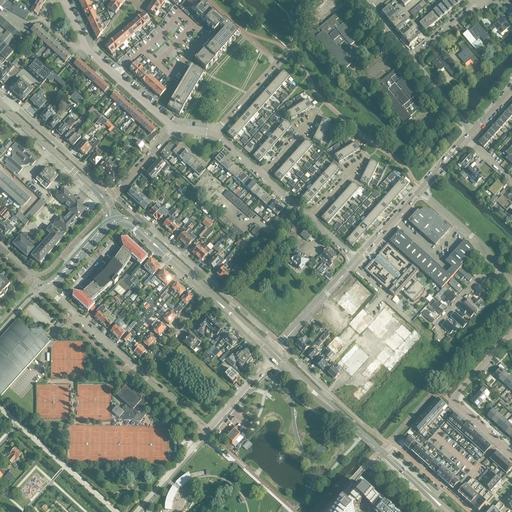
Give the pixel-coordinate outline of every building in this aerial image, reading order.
[(121,5),(113,0),(112,0),(110,4),(118,10),(121,5)] [(195,12),(203,2),(200,0),(198,0),(193,6),(196,10),(194,12),(195,12)] [(452,0),(448,0),(446,2),(452,9),(457,5),(452,0)] [(162,8),(152,1),(149,6),(158,11),(160,7),(161,8),(162,8)] [(43,5),(37,2),(34,7),(40,10),(43,5)] [(89,2),(81,6),(83,10),(83,11),(91,7),(91,6),(89,2)] [(203,2),(195,12),(215,31),(219,27),(224,31),(198,60),(197,59),(196,59),(196,58),(194,60),(205,70),(238,34),(224,21),(223,22),(208,8),(209,8),(209,7),(203,2)] [(446,2),(442,5),(448,13),(452,9),(446,2)] [(118,10),(110,4),(107,8),(115,14),(118,10)] [(442,5),(438,9),(444,16),(448,13),(442,5)] [(158,11),(149,6),(146,10),(155,16),(158,11)] [(382,13),(386,17),(393,11),(390,6),(382,13)] [(40,10),(34,7),(31,12),(37,15),(40,10)] [(91,7),(83,11),(85,15),(94,11),(91,7)] [(496,9),(503,18),(493,26),(501,35),(504,31),(510,26),(504,19),(506,17),(498,7),(496,9)] [(438,9),(433,13),(439,20),(444,16),(438,9)] [(94,11),(85,15),(87,20),(96,16),(94,11)] [(393,11),(386,17),(389,21),(397,15),(393,11)] [(143,13),(139,16),(148,26),(151,22),(143,13)] [(433,13),(429,16),(435,24),(439,20),(433,13)] [(350,63),(359,54),(351,45),(357,40),(343,24),(340,26),(336,21),(338,19),(335,15),(316,30),(320,34),(316,38),(344,71),(351,64),(350,63)] [(397,15),(389,21),(393,25),(400,19),(397,15)] [(96,16),(87,20),(90,24),(90,25),(100,20),(100,19),(98,20),(96,16)] [(148,26),(139,16),(136,20),(143,28),(146,25),(147,26),(148,26)] [(429,16),(424,20),(430,27),(435,24),(429,16)] [(400,19),(393,25),(396,29),(404,23),(400,19)] [(100,20),(90,25),(92,29),(102,24),(100,20)] [(143,28),(136,20),(132,23),(138,31),(142,28),(143,28)] [(424,20),(420,24),(426,31),(430,27),(424,20)] [(102,24),(92,29),(97,40),(110,21),(102,24)] [(138,31),(132,23),(128,26),(134,34),(138,31)] [(404,23),(396,29),(400,34),(407,27),(404,23)] [(30,31),(35,36),(41,30),(36,25),(30,31)] [(468,31),(463,36),(476,50),(482,45),(478,40),(481,37),(485,42),(489,38),(478,25),(469,32),(468,31)] [(134,34),(128,26),(124,30),(130,37),(134,34)] [(407,27),(400,34),(403,38),(411,31),(407,27)] [(46,34),(41,30),(35,36),(40,40),(46,34)] [(130,37),(124,30),(120,33),(127,41),(130,37)] [(411,31),(403,38),(406,42),(414,35),(411,31)] [(0,55),(7,48),(15,39),(13,37),(10,35),(8,33),(7,32),(0,39),(0,55)] [(127,41),(120,33),(116,37),(123,44),(127,41)] [(51,39),(46,34),(40,40),(45,45),(51,39)] [(414,35),(406,42),(410,46),(418,39),(414,35)] [(123,44),(116,37),(112,40),(119,48),(123,44)] [(55,43),(51,39),(45,45),(50,49),(55,43)] [(119,48),(112,40),(108,43),(116,53),(117,52),(115,51),(119,48)] [(60,48),(55,43),(50,49),(55,54),(60,48)] [(116,53),(108,43),(104,47),(113,56),(116,53)] [(0,67),(0,68),(3,65),(13,53),(7,48),(0,55),(0,67)] [(65,52),(60,48),(55,54),(60,58),(65,52)] [(467,48),(458,56),(466,65),(469,62),(469,61),(471,60),(474,64),(478,61),(475,57),(467,48)] [(17,69),(21,64),(23,62),(20,60),(25,54),(23,52),(12,64),(17,69)] [(65,52),(60,58),(65,63),(70,57),(65,52)] [(441,56),(432,63),(440,72),(445,68),(447,70),(446,70),(451,76),(455,72),(441,56)] [(28,69),(37,59),(34,57),(26,66),(28,69)] [(74,65),(79,70),(83,65),(78,60),(74,65)] [(40,64),(36,61),(31,66),(27,71),(31,74),(35,69),(40,64)] [(133,73),(140,64),(137,61),(129,70),(133,73)] [(24,66),(21,64),(17,69),(12,64),(11,65),(8,63),(6,66),(8,67),(6,68),(0,75),(0,80),(1,81),(4,84),(11,76),(13,79),(24,66)] [(34,77),(44,67),(40,64),(35,69),(31,74),(34,77)] [(137,76),(143,70),(139,66),(141,65),(140,64),(133,73),(137,76)] [(89,69),(83,65),(79,70),(84,75),(89,69)] [(204,74),(191,66),(190,68),(192,70),(172,102),(171,101),(167,107),(180,115),(204,74)] [(38,81),(47,70),(44,67),(34,77),(38,81)] [(94,74),(89,69),(84,75),(89,79),(94,74)] [(410,117),(420,109),(412,99),(418,95),(404,78),(401,80),(396,75),(399,73),(396,69),(378,84),(381,88),(377,92),(405,125),(412,119),(410,117)] [(51,74),(47,70),(38,81),(42,84),(46,79),(51,74)] [(140,80),(147,73),(143,70),(137,76),(140,80)] [(283,72),(279,77),(285,82),(289,78),(283,72)] [(144,83),(150,77),(147,73),(140,80),(144,83)] [(99,78),(94,74),(89,79),(94,84),(99,78)] [(148,87),(154,80),(150,77),(144,83),(148,87)] [(285,82),(279,77),(275,81),(281,87),(285,82)] [(23,101),(33,90),(19,78),(9,89),(23,101)] [(104,83),(99,78),(94,84),(99,88),(104,83)] [(152,90),(158,83),(154,80),(148,87),(152,90)] [(281,87),(275,81),(271,85),(277,91),(281,87)] [(109,88),(104,83),(99,88),(104,93),(109,88)] [(156,94),(162,87),(158,83),(152,90),(156,94)] [(277,91),(271,85),(267,90),(273,96),(277,91)] [(160,97),(166,90),(162,87),(156,94),(160,97)] [(40,97),(44,93),(41,90),(30,101),(33,104),(36,107),(35,107),(39,110),(46,102),(40,97)] [(273,96),(267,90),(263,94),(269,100),(273,96)] [(75,93),(70,98),(78,105),(83,99),(75,93)] [(110,98),(115,103),(113,105),(113,104),(110,108),(107,111),(108,111),(120,98),(115,93),(110,98)] [(269,100),(263,94),(259,99),(265,104),(269,100)] [(125,102),(120,98),(108,111),(109,112),(112,109),(112,110),(117,104),(120,108),(125,102)] [(265,104),(259,99),(255,103),(261,109),(265,104)] [(307,100),(301,103),(306,111),(311,107),(307,100)] [(130,107),(125,102),(120,108),(125,112),(123,114),(120,117),(121,117),(130,107)] [(261,109),(255,103),(251,108),(257,113),(261,109)] [(301,103),(296,107),(301,114),(306,111),(301,103)] [(49,112),(52,108),(50,106),(46,110),(47,110),(40,117),(45,122),(52,115),(49,112)] [(88,117),(94,110),(90,106),(84,113),(88,117)] [(135,111),(130,107),(121,117),(122,119),(127,113),(130,116),(128,118),(127,117),(125,120),(126,121),(125,121),(126,122),(135,111)] [(296,107),(291,110),(296,117),(301,114),(296,107)] [(257,113),(251,108),(247,112),(253,118),(257,113)] [(291,110),(287,113),(286,113),(291,120),(296,117),(291,110)] [(99,119),(102,116),(96,111),(93,114),(99,119)] [(140,116),(135,111),(126,122),(127,123),(132,118),(135,121),(130,126),(131,127),(140,116)] [(511,117),(511,115),(507,111),(503,116),(509,121),(511,117)] [(253,118),(247,112),(243,116),(249,122),(253,118)] [(57,121),(59,118),(56,116),(54,118),(48,124),(53,129),(59,123),(57,121)] [(145,121),(140,116),(131,127),(132,128),(137,123),(141,126),(145,121)] [(249,122),(243,116),(239,121),(245,127),(249,122)] [(509,121),(503,116),(501,119),(498,116),(496,118),(504,125),(509,121)] [(323,118),(321,124),(328,127),(331,122),(323,118)] [(504,125),(496,118),(494,119),(497,122),(495,125),(500,130),(504,125)] [(104,125),(110,132),(115,127),(108,121),(104,125)] [(150,125),(145,121),(141,126),(146,130),(150,125)] [(245,127),(239,121),(235,125),(241,131),(245,127)] [(284,121),(280,126),(287,132),(291,127),(284,121)] [(63,124),(57,132),(57,133),(59,135),(59,134),(61,136),(68,128),(70,125),(68,123),(65,126),(63,124)] [(328,127),(321,124),(318,129),(326,133),(328,127)] [(156,130),(150,125),(146,130),(150,135),(146,140),(150,143),(157,136),(153,132),(156,130)] [(241,131),(235,125),(231,130),(238,135),(241,131)] [(252,129),(251,129),(250,128),(249,129),(250,130),(250,131),(254,134),(256,132),(258,130),(254,125),(252,127),(254,129),(253,129),(252,129)] [(500,130),(495,125),(491,130),(496,135),(500,130)] [(280,126),(276,130),(283,136),(287,132),(280,126)] [(326,133),(318,129),(315,134),(323,138),(326,133)] [(496,135),(491,130),(489,132),(486,129),(484,131),(492,139),(496,135)] [(66,140),(69,142),(75,136),(73,134),(74,132),(72,130),(65,138),(66,139),(66,140)] [(238,135),(231,130),(227,134),(233,140),(238,135)] [(276,130),(272,135),(279,141),(283,136),(276,130)] [(492,139),(484,131),(482,133),(485,136),(483,139),(488,144),(492,139)] [(323,138),(315,134),(312,140),(320,144),(323,138)] [(272,135),(269,139),(275,145),(279,141),(272,135)] [(75,136),(69,142),(72,145),(73,144),(74,145),(81,138),(79,136),(77,138),(75,136)] [(123,143),(123,144),(127,147),(131,143),(127,140),(123,136),(117,142),(121,145),(123,143)] [(82,141),(76,148),(78,149),(77,150),(80,152),(89,142),(87,140),(86,141),(84,139),(82,140),(82,141)] [(275,145),(269,139),(265,144),(271,149),(275,145)] [(488,144),(483,139),(479,143),(484,148),(488,144)] [(89,142),(80,152),(83,155),(84,154),(85,156),(88,153),(90,154),(101,143),(97,140),(93,145),(89,142)] [(138,140),(136,143),(134,141),(132,143),(141,151),(145,146),(138,140)] [(9,141),(3,147),(6,150),(12,143),(9,141)] [(306,141),(302,145),(308,151),(312,146),(306,141)] [(247,144),(256,152),(254,149),(252,147),(253,146),(249,142),(247,144)] [(355,142),(349,146),(354,153),(359,149),(355,142)] [(32,166),(36,161),(27,153),(25,154),(23,153),(25,151),(16,143),(11,148),(14,150),(12,152),(12,158),(11,159),(9,157),(5,162),(7,164),(5,166),(14,174),(16,172),(18,174),(22,169),(20,167),(21,166),(27,166),(29,164),(32,166)] [(170,143),(160,154),(167,160),(169,157),(173,153),(176,149),(170,143)] [(250,149),(251,149),(253,151),(255,153),(256,152),(247,144),(246,146),(250,149)] [(271,149),(265,144),(261,148),(267,154),(271,149)] [(308,151),(302,145),(298,150),(304,155),(308,151)] [(349,146),(345,148),(344,146),(343,146),(344,149),(349,156),(354,153),(349,146)] [(178,147),(176,149),(173,153),(177,157),(183,151),(178,147)] [(99,156),(102,152),(98,148),(95,151),(97,153),(90,161),(95,166),(101,159),(99,156)] [(267,154),(261,148),(257,153),(263,158),(267,154)] [(344,149),(339,152),(344,159),(349,156),(344,149)] [(304,155),(298,150),(294,154),(300,160),(304,155)] [(183,151),(177,157),(182,161),(187,155),(183,151)] [(339,163),(344,159),(339,152),(334,155),(339,163)] [(263,158),(257,153),(253,157),(259,163),(263,158)] [(215,160),(219,164),(225,158),(220,154),(215,160)] [(300,160),(294,154),(290,158),(296,164),(301,168),(302,167),(297,163),(300,160)] [(468,154),(459,163),(465,168),(474,159),(468,154)] [(187,155),(182,161),(186,165),(192,159),(187,155)] [(98,168),(103,173),(109,166),(107,163),(110,160),(107,158),(98,168)] [(225,158),(219,164),(224,168),(229,162),(225,158)] [(296,164),(290,158),(286,163),(292,169),(296,164)] [(192,159),(186,165),(191,169),(196,163),(192,159)] [(162,160),(160,162),(159,160),(154,165),(160,171),(161,170),(163,172),(169,165),(162,160)] [(371,160),(368,166),(376,170),(379,164),(371,160)] [(229,162),(224,168),(228,172),(234,166),(229,162)] [(196,163),(191,169),(195,173),(201,167),(196,163)] [(292,169),(286,163),(282,167),(288,173),(292,169)] [(332,164),(328,169),(335,175),(339,170),(332,164)] [(114,170),(108,177),(113,181),(122,171),(124,172),(127,169),(122,165),(116,172),(114,170)] [(160,171),(154,165),(150,170),(156,175),(160,171)] [(109,166),(103,173),(108,177),(114,170),(109,166)] [(234,166),(228,172),(233,176),(238,170),(234,166)] [(376,170),(368,166),(365,171),(373,175),(376,170)] [(201,167),(195,173),(200,177),(205,171),(201,167)] [(288,173),(282,167),(278,172),(284,177),(288,173)] [(44,169),(36,179),(36,180),(41,184),(41,185),(46,190),(58,176),(50,169),(49,171),(46,171),(44,169)] [(328,169),(324,173),(331,179),(335,175),(328,169)] [(464,178),(465,178),(466,179),(468,177),(466,176),(467,175),(472,179),(470,181),(475,185),(476,183),(477,184),(482,178),(472,169),(469,172),(467,171),(462,177),(464,178)] [(156,175),(150,170),(145,175),(152,180),(156,175)] [(238,170),(233,176),(237,180),(243,174),(238,170)] [(373,175),(365,171),(363,176),(371,180),(373,175)] [(0,189),(21,208),(29,199),(0,172),(0,189)] [(284,177),(278,172),(274,176),(280,182),(284,177)] [(153,183),(141,173),(140,175),(143,178),(148,181),(147,182),(151,185),(153,183)] [(324,173),(320,178),(327,183),(331,179),(324,173)] [(243,174),(237,180),(241,184),(247,178),(243,174)] [(371,180),(363,176),(360,182),(368,186),(371,180)] [(247,178),(241,184),(246,188),(251,182),(247,178)] [(320,178),(316,182),(323,188),(327,183),(320,178)] [(402,179),(398,183),(405,189),(409,184),(402,179)] [(498,181),(489,190),(495,196),(504,186),(498,181)] [(251,182),(246,188),(250,192),(256,186),(251,182)] [(323,188),(316,182),(312,187),(319,192),(323,188)] [(353,183),(349,188),(356,194),(360,189),(353,183)] [(398,183),(394,188),(401,193),(405,189),(398,183)] [(134,187),(127,195),(132,199),(139,191),(140,189),(136,186),(134,187)] [(256,186),(250,192),(255,196),(260,190),(256,186)] [(319,192),(312,187),(308,191),(315,197),(319,192)] [(356,194),(349,188),(346,192),(352,198),(356,194)] [(394,188),(390,192),(397,198),(401,193),(394,188)] [(63,189),(56,197),(62,202),(61,202),(63,204),(70,210),(69,211),(71,212),(65,219),(63,217),(61,219),(59,217),(54,223),(55,223),(51,227),(47,232),(51,235),(47,239),(40,247),(38,245),(35,242),(24,233),(20,237),(20,236),(13,244),(27,257),(29,254),(31,256),(31,257),(39,264),(49,254),(49,253),(63,238),(62,237),(78,219),(85,210),(77,203),(78,202),(63,189)] [(139,191),(132,199),(136,203),(142,196),(144,194),(141,192),(142,191),(140,189),(139,191)] [(500,198),(507,191),(505,189),(497,196),(500,198)] [(260,190),(255,196),(259,200),(265,194),(260,190)] [(315,197),(308,191),(305,195),(311,201),(315,197)] [(142,196),(136,203),(140,206),(146,200),(147,199),(152,194),(149,192),(147,194),(146,194),(146,195),(146,196),(144,194),(142,196)] [(352,198),(346,192),(342,197),(348,202),(352,198)] [(390,192),(386,197),(393,202),(397,198),(390,192)] [(265,194),(259,200),(264,204),(269,198),(265,194)] [(311,201),(305,195),(301,200),(307,206),(311,201)] [(146,200),(140,206),(144,210),(151,202),(152,202),(154,204),(158,200),(155,197),(152,201),(150,200),(149,201),(148,202),(146,200)] [(348,202),(342,197),(338,201),(344,207),(348,202)] [(386,197),(382,201),(389,207),(393,202),(386,197)] [(500,200),(497,198),(492,203),(495,205),(497,202),(507,211),(511,205),(502,197),(500,200)] [(269,198),(264,204),(268,208),(274,202),(269,198)] [(344,207),(338,201),(334,206),(340,211),(344,207)] [(382,201),(379,205),(385,211),(389,207),(382,201)] [(274,202),(268,208),(272,212),(278,206),(274,202)] [(150,212),(150,213),(151,214),(150,215),(153,218),(159,211),(161,208),(157,204),(154,208),(150,212)] [(379,205),(375,210),(381,216),(385,211),(379,205)] [(278,206),(272,212),(277,216),(283,210),(278,206)] [(340,211),(334,206),(330,210),(336,216),(340,211)] [(159,211),(153,218),(156,221),(157,219),(158,221),(163,215),(165,217),(169,213),(162,207),(161,208),(159,211)] [(170,218),(163,226),(165,227),(165,228),(166,229),(167,229),(167,230),(175,222),(176,220),(172,217),(177,211),(173,208),(170,212),(167,215),(170,218)] [(9,214),(6,211),(3,209),(0,212),(0,213),(2,216),(1,217),(4,219),(9,214)] [(336,216),(330,210),(326,214),(332,220),(336,216)] [(375,210),(371,214),(377,220),(381,216),(375,210)] [(420,212),(418,210),(418,211),(409,221),(408,221),(436,246),(451,229),(431,211),(430,211),(428,210),(426,210),(424,210),(422,211),(420,212)] [(274,215),(272,213),(271,214),(270,212),(267,215),(271,218),(267,222),(269,224),(276,216),(274,215)] [(0,231),(15,215),(13,213),(10,216),(12,217),(9,221),(7,220),(3,224),(1,221),(0,222),(0,231)] [(332,220),(326,214),(322,219),(328,225),(332,220)] [(371,214),(367,219),(373,224),(377,220),(371,214)] [(15,215),(0,231),(0,232),(2,234),(1,234),(4,237),(6,234),(8,235),(14,228),(10,224),(16,217),(15,216),(15,215)] [(21,221),(20,221),(25,226),(29,221),(25,217),(24,217),(22,219),(21,221)] [(200,238),(213,224),(206,219),(202,224),(206,227),(198,236),(200,238)] [(367,219),(363,223),(369,229),(373,224),(367,219)] [(175,222),(167,230),(168,230),(168,231),(169,232),(170,232),(172,234),(179,226),(181,224),(176,220),(175,222)] [(291,231),(296,226),(291,220),(285,226),(291,231)] [(363,223),(359,228),(365,233),(369,229),(363,223)] [(230,233),(224,227),(222,230),(228,236),(230,233)] [(262,243),(268,237),(256,227),(251,232),(262,243)] [(188,228),(178,239),(180,241),(180,242),(182,244),(188,237),(191,234),(192,232),(190,230),(188,228)] [(306,229),(305,230),(303,228),(299,233),(301,235),(300,235),(307,241),(313,236),(306,229)] [(359,228),(355,232),(361,238),(365,233),(359,228)] [(207,238),(213,231),(210,229),(204,236),(207,238)] [(400,231),(399,231),(400,231),(390,242),(442,289),(475,252),(465,241),(464,241),(465,241),(446,262),(452,268),(447,273),(400,231)] [(355,232),(351,236),(357,242),(361,238),(355,232)] [(188,237),(182,244),(184,246),(185,245),(187,247),(193,240),(195,238),(191,234),(188,237)] [(351,236),(347,241),(353,247),(357,242),(351,236)] [(74,292),(72,298),(76,301),(77,300),(84,307),(83,308),(88,312),(90,310),(92,312),(96,309),(93,306),(95,304),(94,304),(93,305),(92,305),(89,303),(90,302),(87,299),(89,298),(91,300),(94,297),(95,297),(100,291),(101,292),(106,286),(107,287),(109,284),(109,283),(110,281),(114,285),(118,281),(114,277),(116,275),(116,276),(119,273),(118,272),(123,267),(123,266),(128,260),(127,259),(130,256),(128,254),(130,253),(132,255),(133,254),(136,256),(136,257),(134,259),(138,262),(137,263),(140,266),(148,257),(137,248),(136,249),(129,242),(130,241),(126,238),(121,239),(123,249),(122,249),(107,271),(107,272),(104,275),(83,292),(84,293),(83,294),(81,293),(74,292)] [(216,251),(219,247),(221,245),(218,242),(213,248),(216,251)] [(373,260),(365,270),(388,291),(389,292),(395,297),(403,288),(408,293),(406,295),(412,301),(413,303),(412,303),(414,303),(415,302),(416,301),(417,300),(418,300),(420,298),(421,297),(422,297),(422,296),(423,294),(424,293),(425,291),(426,290),(426,288),(426,289),(424,288),(418,282),(415,285),(410,281),(419,271),(413,266),(413,267),(411,265),(388,244),(379,254),(380,255),(374,261),(373,260)] [(198,246),(192,253),(197,257),(206,247),(204,245),(201,249),(198,246)] [(206,247),(197,257),(199,258),(199,259),(200,260),(201,260),(201,261),(207,254),(211,251),(206,247)] [(322,260),(320,262),(322,264),(332,253),(328,249),(319,258),(322,260)] [(301,270),(309,261),(305,258),(306,257),(304,255),(303,256),(300,254),(301,253),(298,250),(287,261),(291,265),(293,263),(297,267),(297,268),(298,270),(300,269),(301,270)] [(332,253),(322,264),(317,269),(322,274),(324,271),(326,268),(323,266),(326,263),(330,267),(332,264),(332,263),(337,257),(336,257),(332,253)] [(213,269),(220,261),(215,257),(208,264),(213,269)] [(148,272),(155,264),(155,262),(153,261),(152,261),(150,260),(143,268),(145,270),(148,272)] [(137,263),(136,263),(121,280),(122,281),(123,281),(140,266),(137,263)] [(155,275),(154,274),(160,268),(158,266),(158,265),(156,264),(155,264),(148,272),(150,274),(151,275),(148,279),(144,283),(143,285),(145,287),(146,285),(150,281),(155,275)] [(225,266),(217,274),(219,276),(219,277),(220,278),(221,278),(222,279),(229,270),(227,268),(228,267),(226,266),(225,267),(225,266)] [(234,269),(231,272),(233,274),(234,273),(235,275),(237,273),(239,275),(243,270),(240,268),(238,269),(236,267),(235,268),(234,269)] [(229,270),(222,279),(223,281),(224,281),(226,283),(234,274),(233,274),(231,272),(229,270)] [(162,282),(168,275),(168,274),(166,272),(165,273),(163,271),(157,277),(156,276),(155,275),(150,281),(151,281),(150,282),(152,284),(155,281),(159,285),(162,282)] [(473,279),(463,271),(461,274),(471,282),(473,279)] [(0,297),(0,298),(1,298),(3,296),(5,295),(6,292),(7,290),(5,288),(12,283),(12,282),(8,285),(6,282),(7,281),(7,280),(5,278),(3,276),(1,275),(0,274),(0,297)] [(173,279),(171,278),(171,277),(169,275),(168,275),(162,282),(164,283),(163,284),(166,287),(166,286),(167,286),(173,279)] [(464,288),(453,278),(450,281),(451,281),(449,284),(459,294),(464,288)] [(120,279),(108,293),(110,295),(122,281),(121,280),(120,279)] [(337,302),(352,316),(373,293),(357,279),(337,302)] [(120,293),(123,290),(125,292),(129,287),(127,285),(123,281),(119,286),(116,289),(120,293)] [(172,296),(181,287),(179,285),(179,284),(178,283),(177,283),(176,283),(171,289),(173,291),(170,294),(172,296)] [(493,298),(479,285),(474,290),(488,303),(493,298)] [(185,291),(185,290),(185,289),(183,288),(182,288),(181,287),(172,296),(174,298),(177,295),(179,297),(185,291)] [(128,289),(122,296),(125,299),(132,292),(128,289)] [(448,290),(443,296),(441,298),(449,305),(456,298),(448,290)] [(183,303),(190,296),(190,295),(190,294),(189,293),(187,293),(180,301),(182,302),(179,305),(181,307),(184,304),(183,303)] [(193,298),(190,296),(183,303),(184,304),(181,307),(179,305),(175,309),(173,307),(171,309),(170,308),(177,315),(179,314),(186,306),(193,298)] [(480,308),(484,300),(480,298),(476,305),(480,308)] [(150,299),(144,305),(148,310),(155,303),(150,299)] [(468,299),(464,303),(477,314),(480,310),(468,299)] [(434,303),(431,306),(441,315),(443,312),(439,308),(441,305),(438,302),(436,305),(434,303)] [(463,303),(458,308),(472,320),(477,316),(463,303)] [(367,327),(387,344),(362,373),(368,379),(382,363),(391,371),(423,335),(387,304),(376,317),(370,312),(369,313),(363,308),(349,324),(361,334),(367,327)] [(95,318),(98,321),(105,314),(108,311),(102,306),(95,314),(96,315),(95,315),(96,316),(95,318)] [(177,315),(170,308),(169,309),(167,308),(166,309),(163,307),(160,310),(173,321),(176,317),(176,316),(177,315)] [(153,315),(154,315),(149,310),(144,316),(148,320),(149,320),(149,319),(153,315)] [(173,321),(160,310),(158,312),(162,316),(162,315),(164,317),(162,319),(169,325),(173,321)] [(426,310),(422,315),(433,324),(435,321),(431,317),(433,315),(426,310)] [(103,325),(109,319),(112,316),(107,312),(106,313),(105,314),(98,321),(103,325)] [(466,322),(455,312),(448,320),(462,332),(469,325),(466,322)] [(208,315),(203,320),(207,323),(206,324),(208,326),(213,320),(208,315)] [(107,329),(113,322),(116,319),(112,316),(109,319),(103,325),(107,329)] [(147,322),(148,320),(144,316),(139,322),(143,326),(145,323),(145,324),(147,322)] [(0,337),(0,396),(0,397),(50,341),(45,336),(47,334),(40,328),(28,330),(28,331),(16,320),(0,337)] [(204,326),(206,324),(207,323),(203,320),(198,326),(199,327),(197,330),(199,333),(198,335),(202,339),(204,337),(205,333),(203,332),(202,330),(205,327),(204,326)] [(213,320),(208,326),(207,327),(212,331),(218,325),(213,320)] [(447,320),(441,327),(455,340),(461,333),(447,320)] [(318,321),(315,325),(319,328),(316,331),(316,332),(319,329),(320,330),(324,326),(318,321)] [(139,322),(136,325),(133,327),(136,330),(138,328),(140,329),(143,326),(139,322)] [(155,322),(153,324),(162,332),(166,328),(160,322),(158,325),(155,322)] [(110,332),(115,336),(121,329),(118,327),(120,325),(118,324),(110,332)] [(162,332),(153,324),(151,326),(154,329),(152,331),(158,337),(162,332)] [(223,329),(218,325),(212,331),(217,335),(219,332),(220,333),(223,330),(222,329),(223,329)] [(133,327),(131,329),(128,333),(133,337),(135,335),(133,333),(136,330),(133,327)] [(121,329),(115,336),(119,339),(126,331),(124,330),(123,331),(121,329)] [(323,342),(331,333),(328,330),(316,343),(319,346),(323,342)] [(145,333),(143,336),(152,344),(156,340),(150,334),(148,336),(145,333)] [(183,342),(193,351),(201,343),(190,333),(183,342)] [(225,343),(227,345),(233,338),(228,334),(222,341),(220,343),(222,345),(225,343)] [(152,344),(143,336),(141,337),(144,340),(142,342),(148,348),(152,344)] [(296,345),(300,349),(308,340),(304,336),(296,345)] [(233,338),(227,345),(229,347),(226,349),(229,351),(231,349),(237,342),(233,338)] [(308,340),(300,349),(304,352),(312,343),(308,340)] [(133,343),(131,345),(142,355),(145,351),(140,346),(138,348),(133,343)] [(352,376),(370,356),(355,343),(338,363),(352,376)] [(142,355),(131,345),(128,348),(139,358),(142,355)] [(205,361),(206,360),(205,362),(208,365),(209,363),(220,351),(216,348),(213,346),(202,358),(205,361)] [(312,360),(319,353),(314,349),(308,356),(312,360)] [(239,352),(234,357),(231,353),(225,360),(233,367),(236,364),(241,368),(243,366),(246,365),(248,367),(252,361),(249,358),(251,355),(246,350),(242,354),(239,352)] [(329,356),(319,367),(323,370),(331,361),(329,359),(334,354),(333,353),(332,354),(330,352),(328,353),(329,354),(328,355),(329,356)] [(320,357),(315,363),(319,367),(329,356),(328,355),(329,354),(328,353),(323,359),(320,357)] [(338,373),(341,369),(336,365),(333,369),(333,368),(328,373),(335,379),(339,374),(338,373)] [(494,375),(499,380),(505,373),(501,368),(494,375)] [(238,377),(230,369),(224,375),(226,377),(226,378),(233,384),(232,384),(233,384),(236,381),(235,380),(238,377)] [(505,373),(499,380),(504,384),(510,377),(505,373)] [(368,379),(353,395),(359,400),(374,385),(368,379)] [(145,408),(149,402),(134,389),(131,392),(128,389),(125,386),(116,395),(123,401),(127,405),(122,410),(119,408),(117,406),(112,412),(119,418),(117,420),(121,423),(122,421),(123,422),(128,422),(139,421),(141,419),(145,415),(142,411),(142,410),(145,408)] [(484,387),(479,392),(486,398),(491,394),(484,387)] [(486,398),(479,392),(475,397),(482,403),(486,398)] [(482,403),(475,397),(471,402),(478,408),(482,403)] [(435,403),(444,411),(442,409),(446,405),(438,399),(435,403)] [(441,415),(444,411),(435,403),(431,407),(441,415)] [(441,415),(431,407),(429,409),(427,411),(437,419),(440,416),(441,415)] [(487,416),(492,421),(498,414),(494,409),(487,416)] [(437,419),(427,411),(424,415),(433,423),(437,419)] [(450,427),(459,418),(455,414),(446,423),(450,427)] [(498,414),(492,421),(497,425),(503,418),(498,414)] [(430,427),(433,423),(424,415),(422,417),(422,416),(420,418),(430,427)] [(430,427),(420,418),(418,421),(418,422),(417,423),(426,431),(424,429),(428,426),(429,427),(430,427)] [(461,423),(463,421),(459,418),(450,427),(455,430),(461,423)] [(503,418),(497,425),(501,429),(508,422),(503,418)] [(459,434),(467,424),(465,422),(465,423),(464,422),(463,421),(461,423),(455,430),(455,431),(459,434)] [(511,425),(508,422),(501,429),(506,433),(511,426),(511,425)] [(426,431),(417,423),(413,427),(420,434),(422,435),(426,431)] [(463,438),(471,428),(469,427),(470,426),(467,424),(459,434),(463,438)] [(238,443),(245,435),(236,427),(234,428),(233,427),(224,437),(232,445),(236,441),(238,443)] [(468,439),(475,432),(471,428),(463,438),(464,436),(468,439)] [(468,439),(472,443),(479,436),(475,432),(468,439)] [(409,450),(417,441),(412,437),(410,435),(405,439),(408,442),(404,446),(409,450)] [(472,443),(476,447),(483,439),(479,436),(472,443)] [(479,452),(487,443),(483,439),(476,447),(480,450),(478,452),(479,452)] [(412,453),(420,444),(417,441),(409,450),(412,453)] [(483,456),(491,447),(487,443),(479,452),(483,456)] [(416,457),(424,448),(423,449),(419,446),(421,444),(420,444),(412,453),(416,457)] [(15,448),(10,454),(12,455),(7,460),(11,463),(15,459),(16,460),(22,454),(15,448)] [(421,460),(428,451),(424,448),(416,457),(421,460)] [(493,456),(489,460),(493,464),(501,455),(495,450),(491,455),(493,456)] [(425,464),(432,455),(428,451),(421,460),(425,464)] [(429,468),(436,460),(436,459),(435,460),(431,457),(433,455),(432,455),(425,464),(429,468)] [(493,464),(497,468),(505,459),(501,455),(493,464)] [(505,459),(497,468),(498,468),(502,471),(509,463),(505,459)] [(433,471),(440,463),(436,460),(429,468),(433,471)] [(437,475),(445,466),(444,466),(443,468),(439,464),(440,463),(433,471),(437,475)] [(511,465),(509,463),(502,471),(503,470),(507,474),(509,471),(511,467),(511,465)] [(441,478),(449,470),(445,466),(437,475),(441,478)] [(445,482),(453,473),(449,470),(441,478),(445,482)] [(14,476),(9,471),(4,477),(10,481),(14,476)] [(449,486),(457,477),(453,473),(445,482),(449,486)] [(175,483),(180,488),(183,485),(187,482),(191,480),(188,474),(183,476),(179,479),(175,483)] [(493,474),(490,478),(497,484),(501,481),(499,479),(493,474)] [(457,477),(449,486),(453,489),(459,482),(455,479),(457,477)] [(490,478),(487,481),(494,488),(497,484),(490,478)] [(487,481),(483,485),(490,491),(491,492),(494,488),(487,481)] [(393,511),(394,511),(393,511),(392,511),(363,484),(355,494),(354,495),(353,495),(352,497),(338,511),(393,511)] [(462,490),(458,494),(463,498),(466,493),(470,490),(470,489),(466,485),(462,490)] [(176,494),(178,490),(173,486),(170,491),(168,495),(166,500),(165,505),(165,510),(171,510),(172,505),(172,502),(174,498),(176,494)] [(466,493),(463,498),(467,501),(470,497),(475,493),(470,489),(470,490),(466,493)] [(470,497),(467,501),(471,505),(475,501),(477,498),(478,496),(479,496),(478,496),(475,493),(470,497)] [(475,501),(471,505),(475,509),(479,504),(480,502),(483,500),(479,496),(478,496),(477,498),(475,501)] [(479,504),(475,509),(478,511),(479,511),(483,508),(487,504),(483,500),(480,502),(479,504)] [(490,511),(499,511),(501,510),(504,506),(500,502),(495,507),(490,511)]
